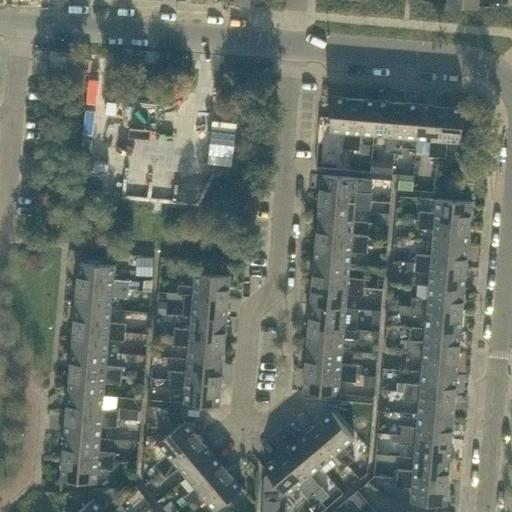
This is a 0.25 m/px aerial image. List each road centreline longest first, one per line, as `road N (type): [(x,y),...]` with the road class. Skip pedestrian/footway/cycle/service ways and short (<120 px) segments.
road 1 (residential): [(300,407),(258,438),(253,414),(259,312),(280,283),(301,41)]
road 2 (residential): [(301,41),(19,23)]
road 3 (residential): [(511,75),(485,58),(301,41)]
road 4 (residential): [(482,511),(501,326)]
